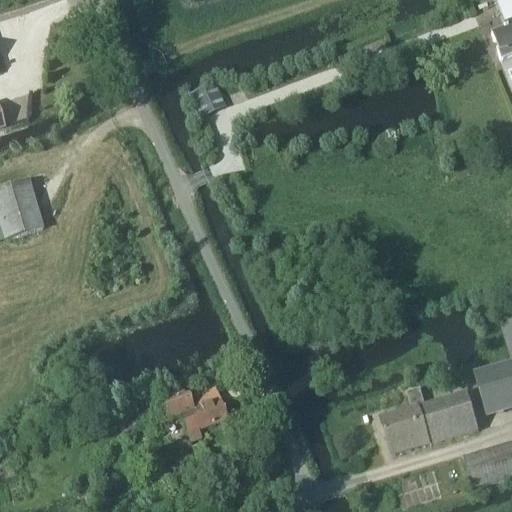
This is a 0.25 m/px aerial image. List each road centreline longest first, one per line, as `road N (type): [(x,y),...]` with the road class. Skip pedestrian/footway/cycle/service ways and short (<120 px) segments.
road 1 (unclassified): [(291,511),(298,491),(288,436),(99,0)]
road 2 (track): [(321,0),(130,75)]
